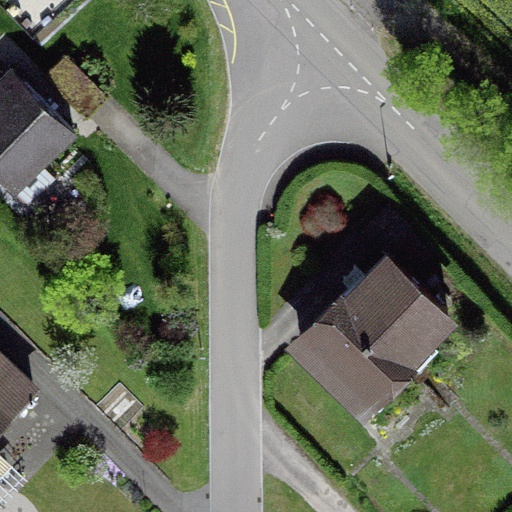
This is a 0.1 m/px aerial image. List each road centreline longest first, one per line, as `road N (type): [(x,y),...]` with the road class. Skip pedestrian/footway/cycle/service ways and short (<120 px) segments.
road 1 (residential): [(233,511),(238,177),(256,143),(336,52)]
road 2 (residential): [(511,230),(336,52)]
road 3 (track): [(233,392),(353,511)]
road 4 (track): [(393,0),(511,104)]
